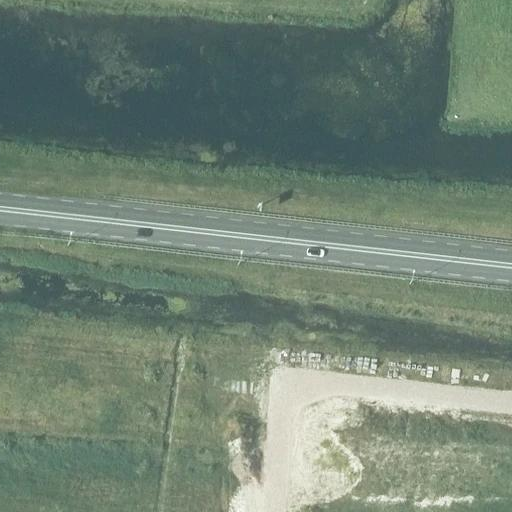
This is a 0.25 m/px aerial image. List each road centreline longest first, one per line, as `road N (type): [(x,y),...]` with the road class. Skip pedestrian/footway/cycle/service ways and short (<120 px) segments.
road 1 (primary): [(0,208),(511,263)]
road 2 (residential): [(292,388),(312,381),(511,404)]
road 3 (residential): [(292,388),(279,418),(272,511)]
